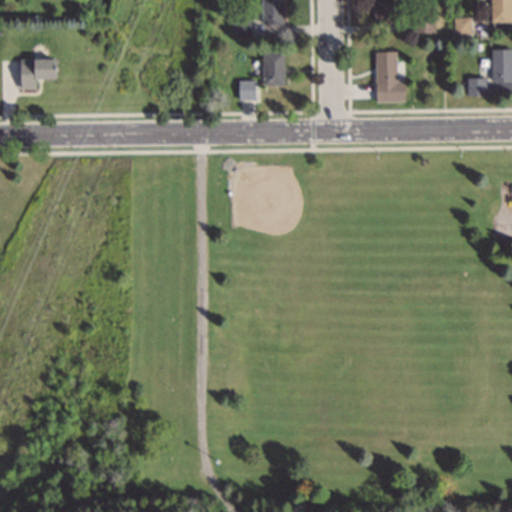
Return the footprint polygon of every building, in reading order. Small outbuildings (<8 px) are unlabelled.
[(279,0),(258,0),(259,31),(279,31),(279,0)] [(370,0),(371,29),(393,29),(392,0),(370,0)] [(487,0),(487,25),(510,25),(510,0),(487,0)] [(429,35),(429,14),(413,14),(413,35),(429,35)] [(468,36),(466,20),(451,22),(453,38),(468,36)] [(232,38),(246,38),(246,22),(232,22),(232,38)] [(510,52),(489,52),(489,85),(510,85),(510,52)] [(259,54),(259,88),(281,88),(281,54),(259,54)] [(372,105),(401,105),(401,83),(393,83),(393,54),(372,54),(372,105)] [(54,82),(54,62),(15,62),(15,93),(32,93),(32,82),(54,82)] [(481,98),(481,82),(465,82),(465,98),(481,98)] [(235,102),(254,102),(254,83),(235,83),(235,102)]
